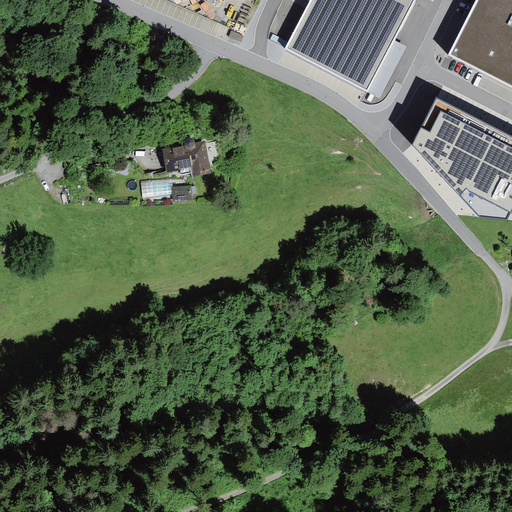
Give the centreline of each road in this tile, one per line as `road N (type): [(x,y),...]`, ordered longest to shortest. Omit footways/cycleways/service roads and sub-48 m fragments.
road 1 (motorway): [(0,111),(192,214),(377,330),(511,429)]
road 2 (motorway): [(511,356),(415,289),(266,204),(0,71)]
road 3 (track): [(179,511),(267,479),(424,398),(495,343),(506,280)]
road 4 (track): [(0,447),(220,414),(364,433)]
road 5 (residential): [(114,0),(305,84),(372,130)]
road 6 (residential): [(372,130),(511,286)]
road 7 (residential): [(372,130),(402,100),(451,0)]
